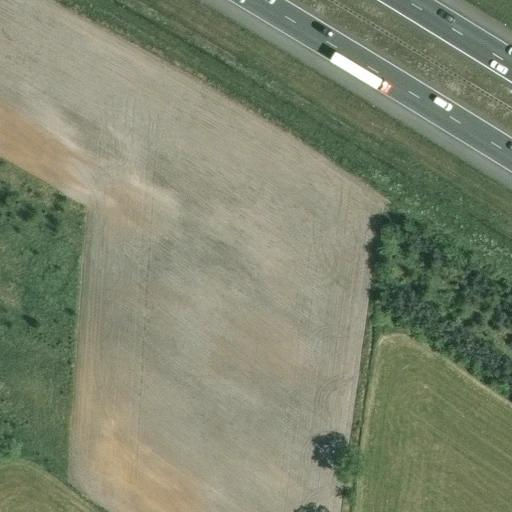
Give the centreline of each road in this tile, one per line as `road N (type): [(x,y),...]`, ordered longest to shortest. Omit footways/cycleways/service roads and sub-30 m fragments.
road 1 (motorway): [(251,0),(511,159)]
road 2 (motorway): [(511,68),(398,0)]
